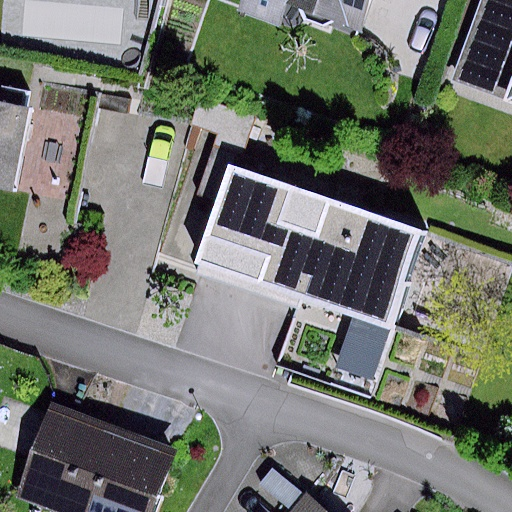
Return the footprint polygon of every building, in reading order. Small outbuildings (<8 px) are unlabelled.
[(366,0),(269,0),(297,10),(302,21),(319,28),(331,23),(355,31),(366,0)] [(497,100),(511,61),(511,0),(477,0),(447,81),(497,100)] [(511,61),(497,100),(511,105),(511,61)] [(0,190),(4,191),(21,108),(23,95),(0,90),(0,190)] [(255,117),(199,98),(189,127),(215,136),(211,147),(242,157),(255,117)] [(89,124),(21,108),(4,191),(70,206),(89,124)] [(289,192),(222,170),(191,266),(388,330),(420,233),(329,204),(318,238),(278,225),(289,192)] [(151,511),(172,458),(51,412),(18,500),(50,511),(151,511)] [(316,511),(302,500),(292,511),(316,511)]
